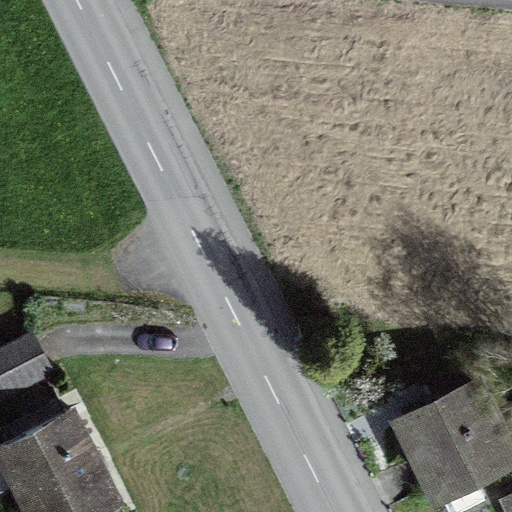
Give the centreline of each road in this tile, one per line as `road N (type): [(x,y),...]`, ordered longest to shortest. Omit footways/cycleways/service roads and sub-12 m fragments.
road 1 (tertiary): [(332,511),(77,0)]
road 2 (track): [(0,268),(143,281),(212,272)]
